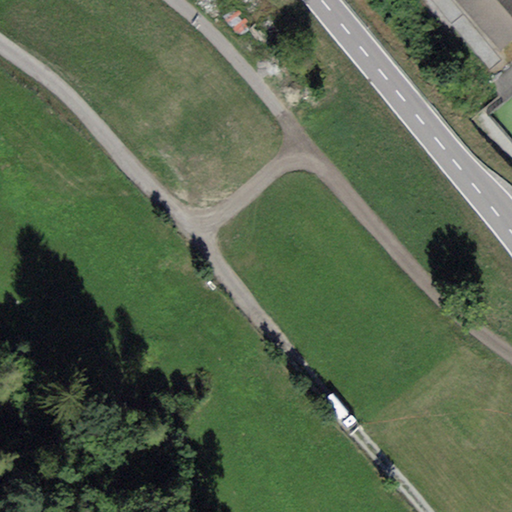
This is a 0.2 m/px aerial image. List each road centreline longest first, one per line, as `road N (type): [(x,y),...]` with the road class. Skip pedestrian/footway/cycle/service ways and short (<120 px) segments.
road 1 (unclassified): [(296,150),(196,235),(61,86),(0,39)]
road 2 (track): [(427,511),(196,235)]
road 3 (tertiary): [(314,0),(511,236)]
road 4 (unclassified): [(296,150),(421,278),(511,355)]
road 5 (unclassified): [(176,0),(241,63),(296,150)]
